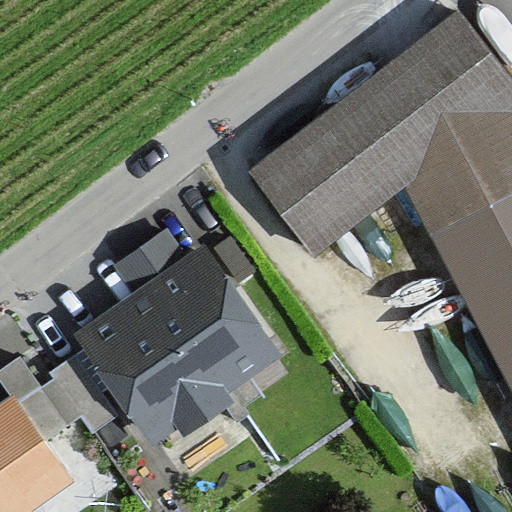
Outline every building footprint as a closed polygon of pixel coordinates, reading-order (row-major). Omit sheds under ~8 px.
[(511,93),(451,15),(246,175),(314,261),(399,192),(511,130),(511,93)] [(511,130),(399,192),(424,241),(511,406),(511,130)] [(133,297),(70,341),(91,370),(101,384),(143,445),(169,427),(179,440),(228,406),(224,400),(225,399),(255,442),(260,438),(230,395),(284,358),(236,289),(251,278),(226,242),(209,254),(204,248),(185,261),(164,231),(112,267),(133,297)] [(0,395),(3,399),(0,400),(0,511),(17,511),(66,479),(41,441),(61,427),(14,358),(0,368),(0,395)] [(68,359),(45,376),(108,464),(131,447),(90,391),(101,384),(91,370),(81,377),(68,359)]
